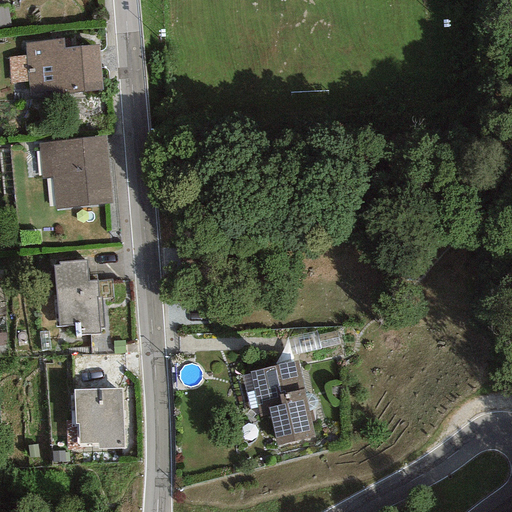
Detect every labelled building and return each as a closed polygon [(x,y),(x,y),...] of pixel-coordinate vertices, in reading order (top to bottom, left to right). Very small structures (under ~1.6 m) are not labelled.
[(102,91),(97,45),(64,48),(63,39),(24,44),(25,56),(7,58),(10,83),(27,81),(28,98),(102,91)] [(105,136),(37,143),(41,177),(52,176),(56,209),(112,204),(105,136)] [(86,261),(58,263),(58,265),(53,266),(58,326),(74,325),(75,335),(99,333),(99,328),(103,327),(101,298),(113,297),(111,281),(97,282),(96,280),(88,281),(86,261)] [(314,438),(297,361),(249,372),(249,374),(257,407),(259,419),(269,416),(276,446),(314,438)] [(257,407),(249,374),(241,376),(249,409),(257,407)] [(122,389),(73,390),(75,424),(78,424),(78,444),(97,443),(97,449),(124,448),(122,389)]
